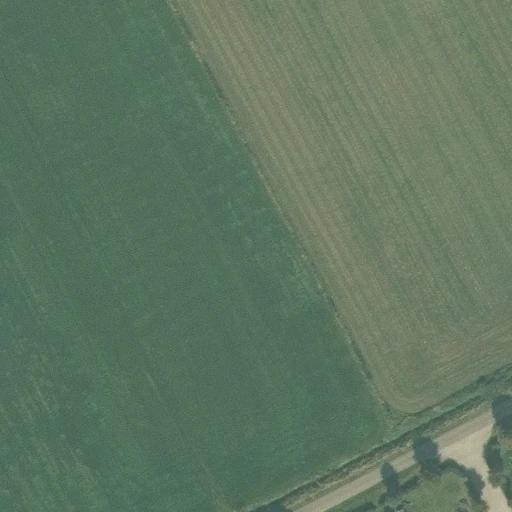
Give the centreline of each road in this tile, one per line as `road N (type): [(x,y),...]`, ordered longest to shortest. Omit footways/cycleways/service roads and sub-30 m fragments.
road 1 (track): [(0,93),(219,511)]
road 2 (unclassified): [(322,511),(511,413)]
